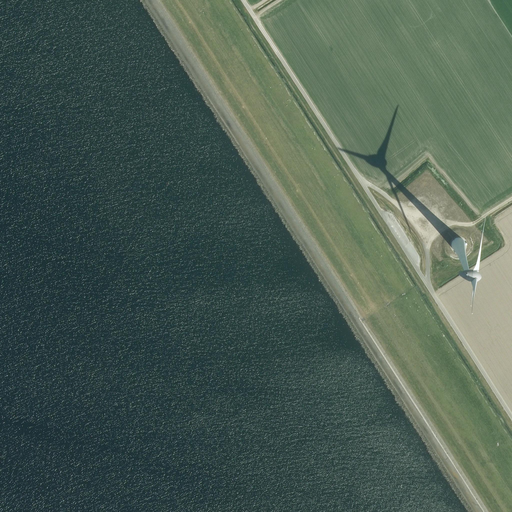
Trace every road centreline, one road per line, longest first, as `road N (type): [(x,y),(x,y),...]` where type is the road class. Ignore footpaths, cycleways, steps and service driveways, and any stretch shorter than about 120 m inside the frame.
road 1 (unclassified): [(363,320),(157,0)]
road 2 (unclassified): [(363,320),(486,511)]
